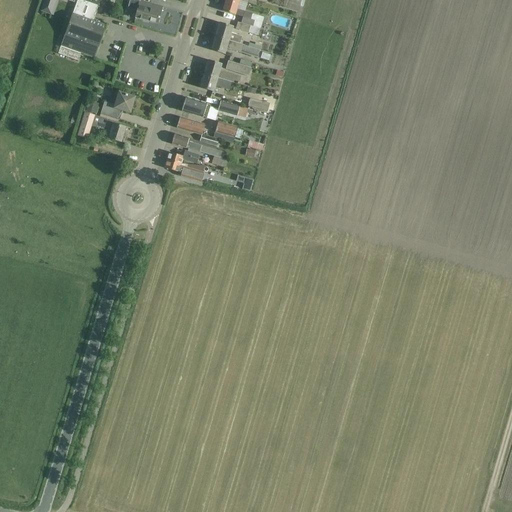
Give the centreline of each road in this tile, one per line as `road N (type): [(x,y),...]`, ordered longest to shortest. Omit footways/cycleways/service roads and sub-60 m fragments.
road 1 (tertiary): [(44,511),(132,215)]
road 2 (tertiary): [(142,184),(199,0)]
